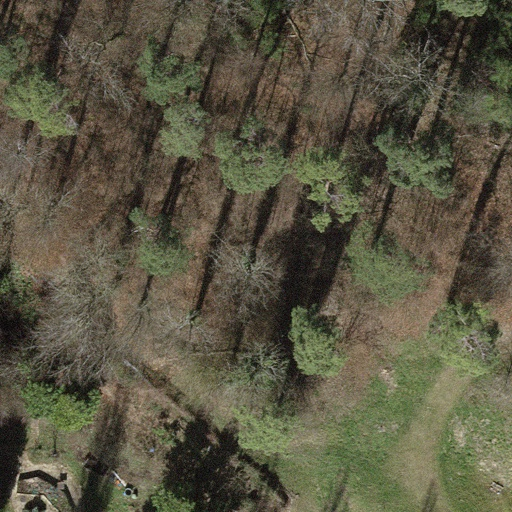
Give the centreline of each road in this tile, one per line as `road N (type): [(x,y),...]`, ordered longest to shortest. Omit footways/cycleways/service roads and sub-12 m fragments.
road 1 (track): [(0,230),(280,480),(426,481)]
road 2 (track): [(442,511),(426,481),(444,404),(472,370),(511,355)]
